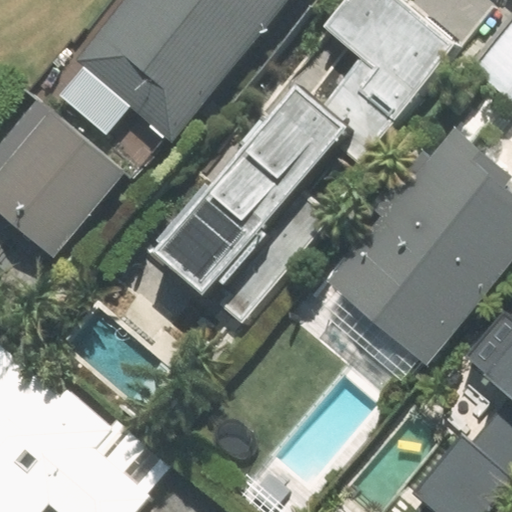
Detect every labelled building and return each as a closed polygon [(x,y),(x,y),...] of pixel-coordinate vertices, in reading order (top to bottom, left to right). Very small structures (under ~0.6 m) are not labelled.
[(305,0),(136,0),(81,64),(179,147),(305,0)] [(417,102),(461,49),(401,0),(364,0),(335,35),(417,102)] [(511,22),(472,70),(511,102),(511,22)] [(307,94),(162,259),(217,306),(362,141),(307,94)] [(132,182),(44,110),(0,163),(0,216),(62,267),(132,182)] [(337,294),(435,375),(511,282),(511,181),(463,141),(337,294)] [(511,338),(481,375),(511,400),(511,338)] [(64,403),(1,348),(0,349),(0,511),(144,511),(177,476),(76,388),(64,403)] [(418,497),(434,511),(499,511),(511,498),(511,474),(473,438),(418,497)]
